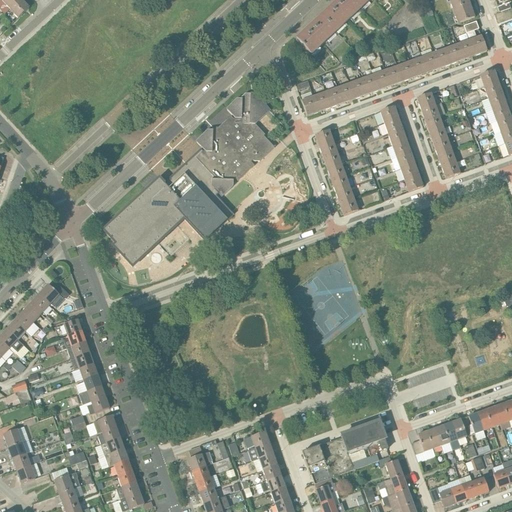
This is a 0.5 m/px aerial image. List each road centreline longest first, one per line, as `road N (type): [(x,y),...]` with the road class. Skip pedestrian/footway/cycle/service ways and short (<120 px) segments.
road 1 (residential): [(72,220),(260,50)]
road 2 (residential): [(333,231),(104,313)]
road 3 (residential): [(274,416),(381,379),(401,430)]
road 4 (residential): [(155,454),(104,313)]
road 5 (residential): [(155,454),(274,416)]
